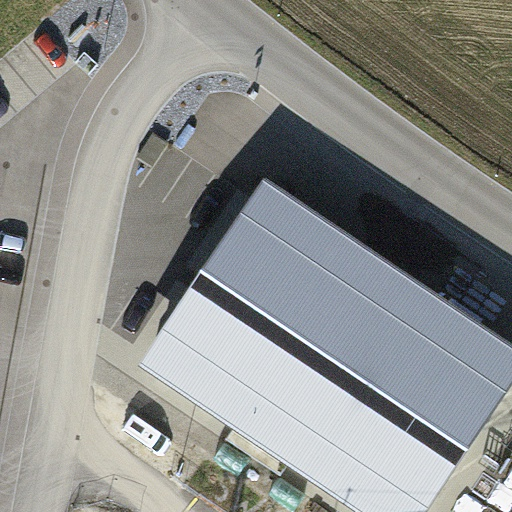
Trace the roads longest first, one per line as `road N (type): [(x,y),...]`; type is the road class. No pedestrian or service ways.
road 1 (residential): [(209,15),(166,50),(108,153),(42,511)]
road 2 (tertiary): [(511,216),(209,15)]
